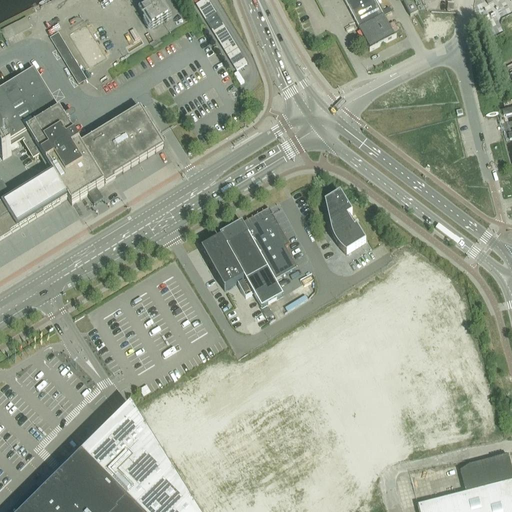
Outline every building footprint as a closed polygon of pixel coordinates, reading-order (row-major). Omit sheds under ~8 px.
[(207,0),(205,0),(196,6),(236,72),(247,65),(207,0)] [(343,0),(370,52),(369,52),(369,53),(396,39),(396,38),(395,39),(374,0),(343,0)] [(410,18),(418,14),(411,0),(403,4),(410,18)] [(141,13),(147,22),(152,30),(169,20),(159,3),(141,13)] [(32,29),(27,19),(1,32),(6,42),(32,29)] [(72,33),(89,67),(106,59),(89,25),(72,33)] [(50,40),(73,78),(81,72),(58,35),(50,40)] [(65,121),(64,119),(59,112),(59,113),(34,71),(0,92),(0,149),(1,151),(0,151),(0,157),(3,162),(12,156),(5,146),(22,136),(37,160),(41,157),(52,175),(12,200),(2,184),(0,184),(0,242),(68,201),(71,207),(91,195),(164,150),(164,149),(142,114),(141,111),(140,111),(81,147),(68,127),(75,123),(75,122),(76,120),(75,119),(74,117),(73,117),(72,117),(71,117),(65,121)] [(87,81),(81,72),(73,78),(78,86),(87,81)] [(511,115),(511,109),(502,112),(503,118),(511,115)] [(342,253),(342,254),(344,255),(346,257),(347,257),(363,247),(366,245),(350,218),(352,216),(340,196),(324,206),(325,206),(330,230),(331,234),(332,237),(333,239),(334,242),(335,244),(337,247),(338,249),(340,251),(342,253)] [(243,227),(267,269),(275,283),(294,272),(297,270),(288,255),(285,249),(289,246),(279,229),(274,219),(270,212),(243,227)] [(241,224),(220,236),(237,267),(262,311),(284,299),(275,283),(267,269),(243,227),(241,224)] [(243,282),(221,242),(221,241),(220,241),(201,252),(224,293),(237,286),(243,282)] [(376,375),(411,443),(456,421),(460,428),(481,418),(447,352),(452,349),(445,335),(440,337),(420,299),(441,289),(425,256),(389,275),(386,269),(337,294),(350,319),(391,299),(399,314),(355,337),(375,375),(376,375)] [(243,282),(237,286),(245,300),(252,297),(243,282)] [(273,316),(268,309),(263,312),(267,320),(273,316)] [(369,322),(380,318),(377,311),(366,315),(369,322)] [(225,369),(197,383),(201,392),(193,396),(199,407),(247,382),(239,368),(228,374),(225,369)] [(14,511),(194,511),(131,409),(125,415),(42,497),(36,491),(14,511)] [(417,507),(418,511),(511,511),(511,472),(508,457),(469,467),(460,473),(466,495),(417,507)] [(436,501),(454,497),(452,490),(434,494),(436,501)]
